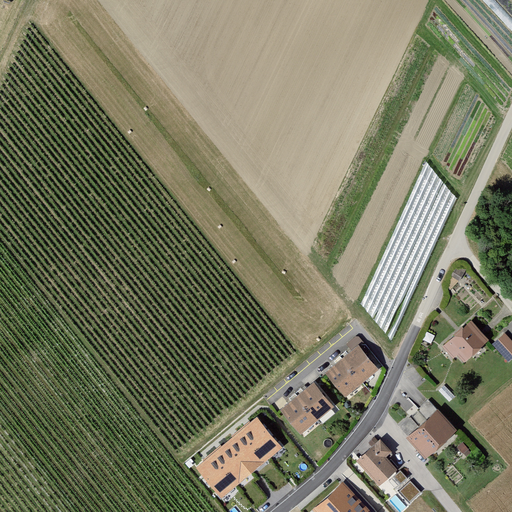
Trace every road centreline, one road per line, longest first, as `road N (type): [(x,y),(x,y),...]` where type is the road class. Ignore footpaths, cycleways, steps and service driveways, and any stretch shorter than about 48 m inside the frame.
road 1 (residential): [(280,511),(318,480),(386,395),(454,242)]
road 2 (unclassified): [(454,242),(511,116)]
road 3 (unknown): [(372,416),(459,511)]
